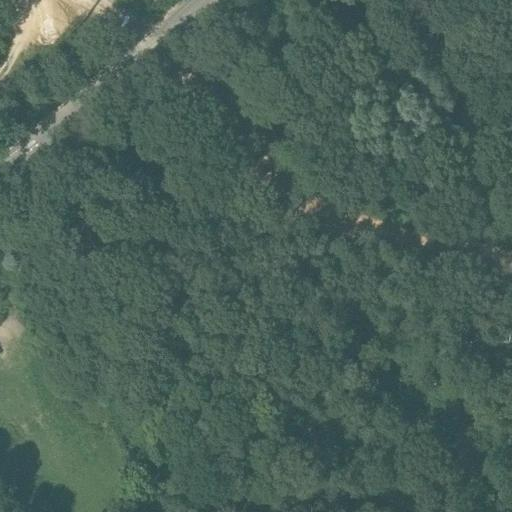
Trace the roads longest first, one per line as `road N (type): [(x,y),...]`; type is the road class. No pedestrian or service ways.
road 1 (track): [(157,51),(314,203),(440,255),(511,267)]
road 2 (residential): [(0,182),(225,0)]
